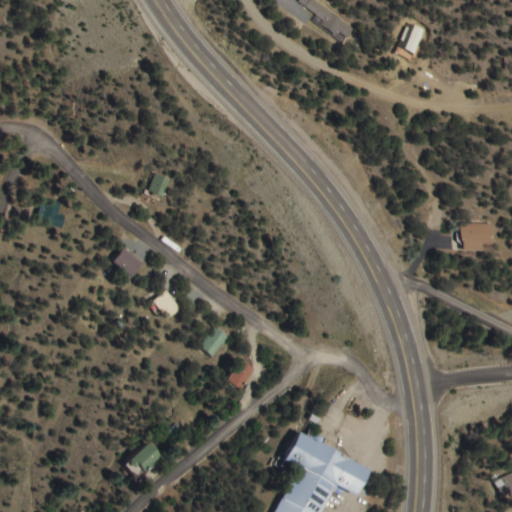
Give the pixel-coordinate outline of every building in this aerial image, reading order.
[(399,49),(415,55),(425,30),(409,24),(399,49)] [(169,182),(155,175),(146,192),(160,199),(169,182)] [(61,231),(67,218),(61,215),(65,207),(54,202),(44,223),(61,231)] [(483,253),(483,247),(493,247),(493,225),(460,225),(460,253),(483,253)] [(132,279),(143,265),(123,251),(112,264),(132,279)] [(152,304),(167,322),(181,310),(166,293),(152,304)] [(211,359),(228,338),(215,328),(199,349),(211,359)] [(226,381),(239,391),(255,371),(241,361),(226,381)] [(312,511),(325,485),(355,498),(368,469),(295,436),(280,470),(288,474),(270,511),(312,511)] [(161,458),(149,444),(130,461),(142,475),(161,458)] [(511,473),(494,480),(500,497),(511,492),(511,473)]
